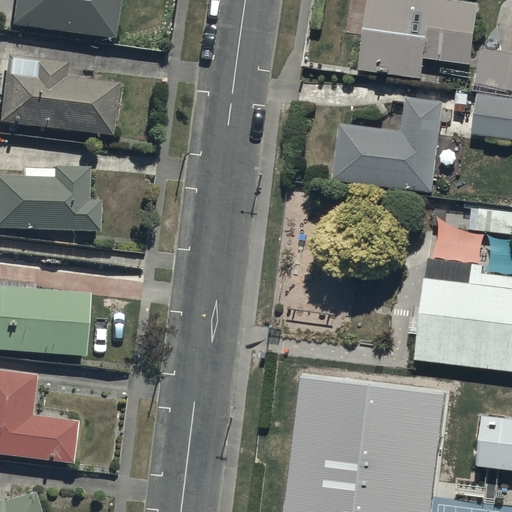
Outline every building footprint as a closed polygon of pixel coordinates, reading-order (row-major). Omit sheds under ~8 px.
[(24,0),(19,31),(115,45),(121,0),(24,0)] [(480,4),(451,0),(368,0),(359,72),(422,80),(425,59),(471,65),(480,4)] [(511,53),(483,47),(475,84),(511,91),(511,53)] [(11,87),(7,130),(113,142),(118,93),(64,87),(65,74),(41,71),(39,90),(11,87)] [(511,99),(478,95),(473,134),(473,135),(511,140),(511,99)] [(403,131),(339,124),(332,182),(433,194),(444,103),(407,99),(403,131)] [(4,186),(3,236),(100,239),(101,212),(87,212),(88,176),(59,175),(59,188),(4,186)] [(511,212),(471,210),(470,231),(511,234),(511,212)] [(511,276),(484,273),(484,267),(473,265),(470,285),(426,279),(416,361),(511,372),(511,276)] [(0,298),(0,361),(86,367),(90,304),(0,298)] [(430,511),(447,383),(302,366),(283,511),(430,511)] [(0,383),(0,463),(72,473),(78,432),(33,426),(38,389),(0,383)] [(478,466),(511,469),(511,414),(484,411),(478,466)]
